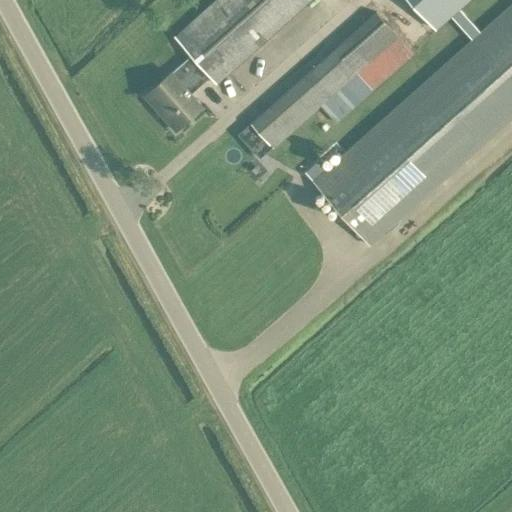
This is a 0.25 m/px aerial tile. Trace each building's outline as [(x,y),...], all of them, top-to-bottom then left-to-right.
[(172,71),(145,95),(177,130),(203,106),(189,90),(207,73),(217,83),(309,0),(216,0),(175,37),(192,55),(173,72),(172,71)] [(473,39),(481,31),(460,7),(468,0),(411,0),(436,28),(452,15),(473,39)] [(314,180),(371,244),(511,118),(511,2),(481,31),(473,39),(314,180)] [(413,52),(398,36),(377,12),(252,123),(273,147),(320,105),(335,121),(413,52)] [(263,180),(269,162),(252,157),(246,174),(263,180)] [(245,190),(217,215),(223,223),(252,198),(245,190)]
